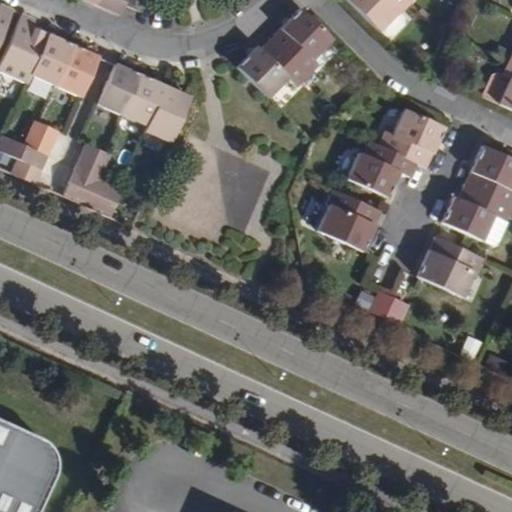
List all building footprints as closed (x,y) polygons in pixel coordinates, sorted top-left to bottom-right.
[(88,0),(88,2),(117,14),(121,5),(123,0),(88,0)] [(123,0),(121,5),(137,12),(142,0),(123,0)] [(407,3),(404,0),(341,0),(374,32),(376,31),(382,37),(389,37),(400,25),(400,18),(396,14),(407,3)] [(0,30),(9,10),(0,5),(0,30)] [(266,39),(303,76),(314,65),(309,59),(328,39),(296,8),(278,27),(266,39)] [(0,73),(22,83),(26,75),(44,34),(34,29),(28,27),(31,20),(18,14),(0,54),(0,73)] [(58,41),(44,34),(26,75),(51,86),(69,46),(58,41)] [(292,87),(303,76),(266,39),(254,51),(251,48),(240,60),(232,67),(263,98),(283,78),(292,87)] [(93,57),(69,46),(51,86),(75,97),(88,69),(93,57)] [(511,65),(504,62),(498,76),(505,80),(494,104),(511,112),(511,65)] [(118,116),(136,75),(111,64),(105,78),(93,104),(118,116)] [(478,97),(494,104),(505,80),(498,76),(494,74),(487,76),(478,97)] [(136,75),(118,116),(142,127),(161,86),(146,80),(136,75)] [(161,86),(142,127),(141,131),(166,143),(187,98),(173,92),(161,86)] [(375,145),(412,163),(421,167),(439,128),(399,109),(388,134),(381,131),(375,145)] [(30,120),(19,144),(44,155),(54,131),(30,120)] [(44,155),(19,144),(0,135),(0,152),(37,169),(44,155)] [(412,163),(375,145),(366,141),(359,155),(355,153),(343,179),(383,198),(396,172),(406,178),(412,163)] [(71,167),(95,178),(106,155),(81,144),(71,167)] [(460,185),(508,207),(511,197),(511,191),(508,190),(511,180),(511,161),(479,146),(470,165),(460,185)] [(37,169),(0,152),(0,169),(31,183),(37,169)] [(71,167),(64,182),(112,203),(119,189),(95,178),(71,167)] [(112,203),(64,182),(58,195),(106,217),(112,203)] [(501,221),(508,207),(460,185),(454,199),(449,197),(437,223),(477,241),(489,215),(501,221)] [(377,211),(329,189),(322,204),(326,206),(314,231),(358,252),(377,211)] [(479,258),(431,237),(412,276),(457,298),(468,273),(471,274),(479,258)] [(403,302),(377,290),(366,312),(393,324),(403,302)] [(457,354),(471,359),(479,340),(465,335),(457,354)] [(0,511),(35,511),(55,471),(57,460),(52,448),(44,441),(0,421),(0,511)]
